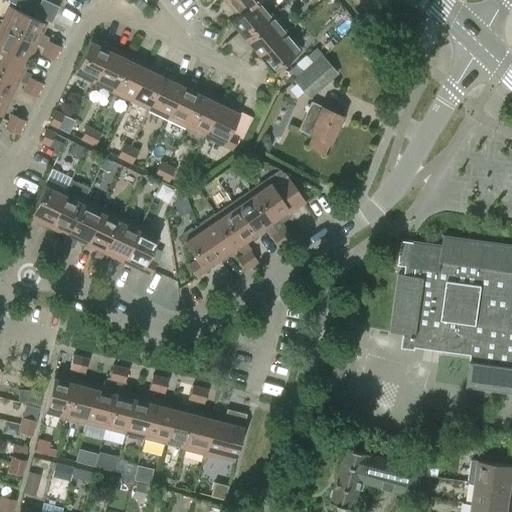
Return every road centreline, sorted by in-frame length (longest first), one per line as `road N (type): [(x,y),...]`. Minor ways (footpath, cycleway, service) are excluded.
road 1 (residential): [(29,277),(73,288),(158,329),(196,328),(387,197),(480,44)]
road 2 (residential): [(101,4),(34,120),(15,171)]
